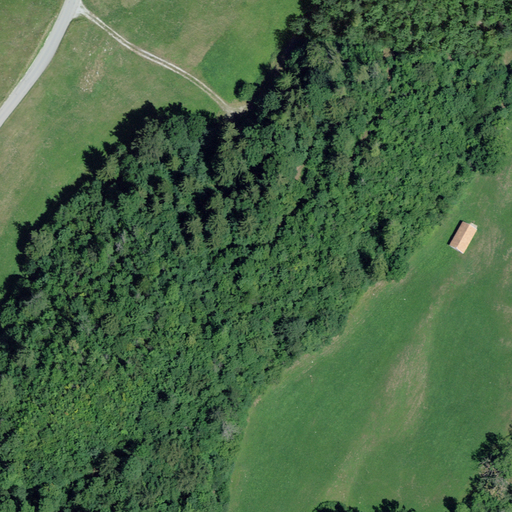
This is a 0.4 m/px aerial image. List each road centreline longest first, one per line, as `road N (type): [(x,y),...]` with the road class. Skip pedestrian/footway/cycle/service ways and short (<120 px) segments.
road 1 (track): [(75,8),(242,122)]
road 2 (tertiary): [(78,0),(0,122)]
